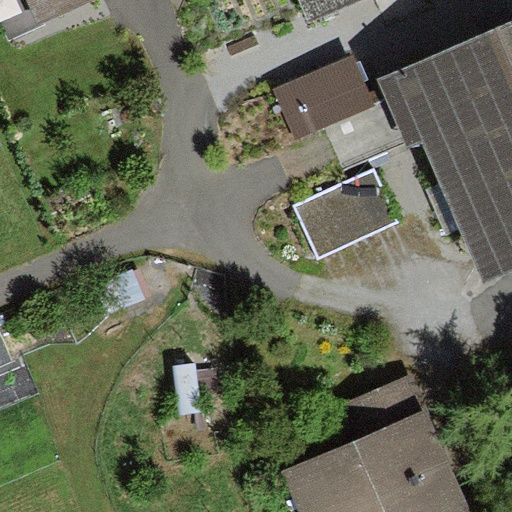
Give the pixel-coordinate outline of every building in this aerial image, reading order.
[(104,0),(35,0),(46,24),(104,0)] [(329,0),(339,22),(389,0),(329,0)] [(511,283),(511,37),(399,85),(487,294),(511,283)] [(355,61),(276,93),(295,143),(375,112),(355,61)] [(322,253),(405,213),(380,160),(297,200),(322,253)] [(445,396),(314,453),(339,511),(456,511),(490,498),(445,396)]
